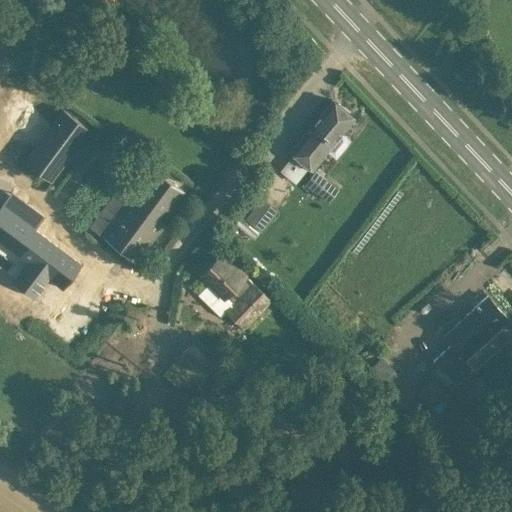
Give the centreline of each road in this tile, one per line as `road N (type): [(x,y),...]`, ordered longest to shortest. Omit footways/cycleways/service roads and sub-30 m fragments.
road 1 (unclassified): [(163,270),(357,29)]
road 2 (primary): [(511,193),(357,29)]
